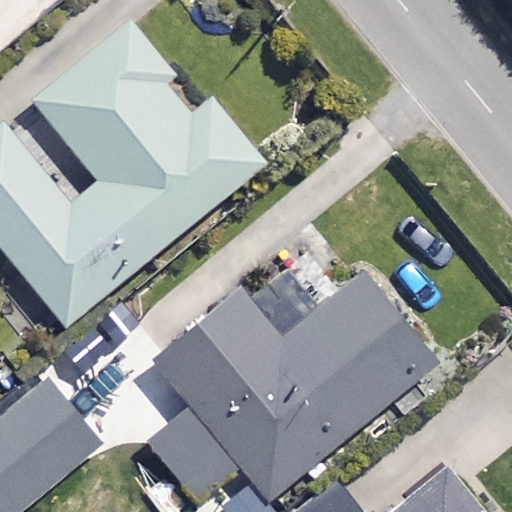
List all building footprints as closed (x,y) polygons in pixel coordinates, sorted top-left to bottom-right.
[(200,111),(128,24),(34,102),(102,184),(69,211),(5,132),(0,135),(0,245),(66,326),(261,167),(209,103),(200,111)] [(155,358),(159,364),(121,395),(148,429),(133,442),(190,511),(276,511),(279,510),(270,499),(437,363),(364,275),(323,308),(289,266),(247,300),(238,289),(155,358)] [(0,511),(19,511),(101,446),(48,381),(0,420),(0,511)] [(480,511),(445,467),(388,511),(480,511)] [(288,511),(355,511),(360,508),(328,474),(288,511)]
